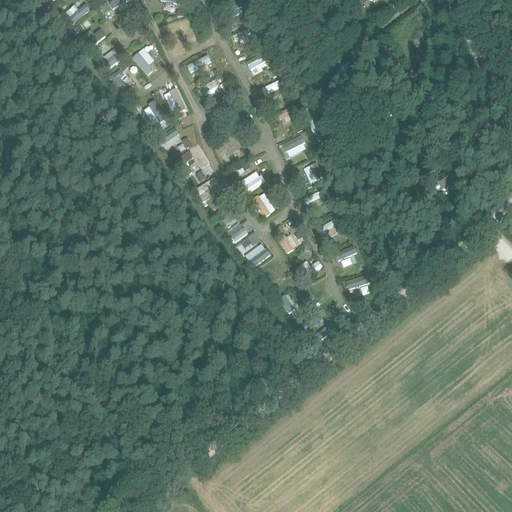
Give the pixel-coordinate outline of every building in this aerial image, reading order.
[(102,25),(84,36),(90,44),(107,33),(102,25)] [(112,46),(102,52),(107,62),(118,57),(112,46)] [(140,47),(131,54),(146,74),(155,67),(140,47)] [(185,62),(191,74),(204,67),(202,63),(211,59),(207,52),(185,62)] [(120,90),(130,85),(121,66),(111,71),(120,90)] [(219,79),(225,76),(222,71),(216,73),(219,79)] [(215,76),(198,85),(204,96),(221,87),(215,76)] [(274,82),(261,83),(261,90),(275,89),(274,82)] [(172,111),(184,106),(176,85),(164,90),(172,111)] [(149,99),(150,103),(146,104),(152,123),(164,119),(157,96),(149,99)] [(321,106),(326,115),(341,106),(336,98),(321,106)] [(278,118),(287,113),(283,105),(274,110),(278,118)] [(175,125),(160,133),(165,144),(180,136),(175,125)] [(282,144),(291,158),(308,148),(299,134),(282,144)] [(182,148),(193,142),(188,135),(177,141),(182,148)] [(193,169),(188,160),(194,157),(188,148),(176,156),(186,173),(193,169)] [(236,166),(239,172),(245,170),(242,164),(236,166)] [(245,190),(264,182),(259,168),(239,176),(245,190)] [(435,182),(441,190),(455,181),(450,172),(435,182)] [(200,194),(220,184),(216,175),(195,184),(200,194)] [(261,191),(252,195),(255,201),(264,197),(261,191)] [(234,238),(250,231),(247,223),(243,225),(240,218),(227,223),(234,238)] [(277,235),(286,249),(294,244),(285,230),(277,235)] [(305,257),(298,261),(301,266),(307,263),(305,257)] [(316,274),(311,263),(302,267),(308,278),(316,274)] [(346,287),(365,287),(364,275),(346,276),(346,287)]
